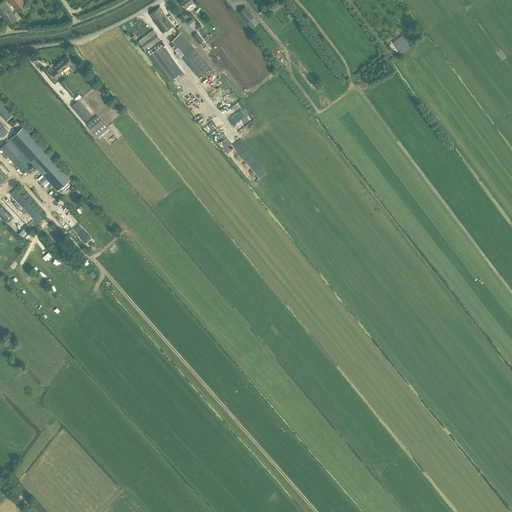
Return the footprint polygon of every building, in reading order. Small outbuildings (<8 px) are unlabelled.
[(0,12),(8,24),(16,18),(3,0),(0,2),(0,12)] [(9,0),(17,10),(25,4),(22,0),(9,0)] [(281,0),(277,0),(267,9),(271,13),(272,12),(273,14),(285,5),(281,0)] [(245,6),(238,12),(247,22),(253,16),(245,6)] [(149,14),(162,32),(172,25),(159,7),(149,14)] [(192,28),(198,24),(193,18),(187,22),(192,28)] [(145,51),(161,39),(153,29),(138,41),(145,51)] [(203,40),(197,32),(193,36),(199,44),(203,40)] [(180,33),(171,41),(174,45),(172,47),(177,52),(199,77),(210,68),(210,67),(197,52),(194,49),(193,48),(180,33)] [(393,42),(400,52),(401,53),(406,50),(402,45),(404,44),(399,37),(393,42)] [(182,71),(167,52),(162,45),(149,54),(169,81),(182,71)] [(55,68),(51,72),(56,78),(61,73),(61,72),(72,62),(66,55),(54,66),(55,68)] [(214,69),(204,78),(228,107),(234,101),(222,86),(226,83),(214,69)] [(84,122),(91,115),(78,100),(71,106),(84,122)] [(0,112),(7,120),(12,115),(0,102),(0,112)] [(107,127),(97,116),(87,124),(96,136),(99,139),(109,130),(107,127)] [(0,119),(0,136),(1,136),(8,129),(0,119)] [(57,190),(71,178),(24,126),(10,139),(57,190)] [(0,148),(20,169),(23,172),(32,165),(9,140),(0,148)]
